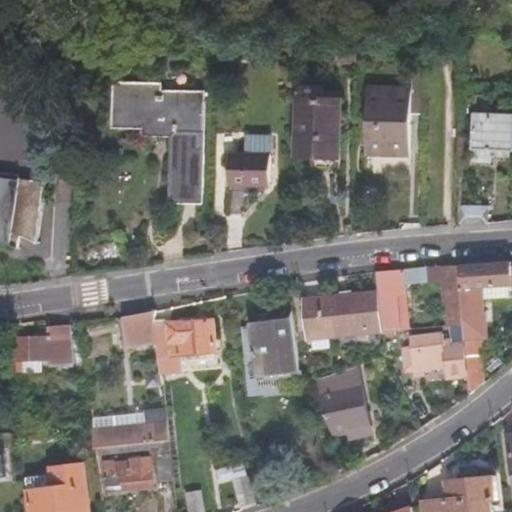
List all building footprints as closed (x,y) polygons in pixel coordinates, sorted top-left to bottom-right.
[(125,0),(96,0),(91,7),(113,21),(125,0)] [(425,86),(425,74),(413,73),(413,86),(425,86)] [(148,127),(150,87),(120,86),(119,127),(148,127)] [(412,115),(424,115),(425,86),(413,86),(412,93),(369,92),(368,153),(410,154),(412,115)] [(162,87),(150,87),(148,127),(148,136),(176,137),(175,200),(202,201),(206,96),(162,95),(162,87)] [(340,101),(298,100),(297,158),(312,158),(312,169),(339,169),(340,101)] [(511,118),(476,117),(474,162),(493,163),(494,152),(511,152),(511,118)] [(272,156),(231,155),(230,183),(271,184),(272,156)] [(47,183),(0,177),(0,245),(9,248),(20,254),(22,240),(39,242),(47,183)] [(491,223),(491,222),(492,207),(462,206),(461,222),(485,223),(491,223)] [(511,287),(511,263),(462,267),(465,301),(465,303),(467,333),(468,349),(470,375),(472,397),(487,385),(486,370),(482,370),(480,347),(490,346),(486,302),(485,290),(511,287)] [(465,301),(462,267),(452,268),(447,268),(448,283),(450,302),(465,301)] [(404,271),(407,287),(448,283),(447,268),(430,269),(404,271)] [(387,332),(390,356),(405,354),(404,347),(402,332),(411,331),(405,287),(407,287),(404,271),(379,273),(381,294),(387,332)] [(511,299),(511,287),(485,290),(486,302),(511,299)] [(307,317),(310,343),(387,332),(381,294),(324,303),(325,315),(307,317)] [(324,303),(306,306),(307,317),(325,315),(324,303)] [(467,333),(465,303),(446,304),(447,327),(456,326),(457,333),(467,333)] [(157,313),(161,345),(163,373),(190,370),(189,359),(219,356),(218,349),(222,349),(219,317),(173,322),(175,309),(171,310),(157,313)] [(157,313),(126,319),(129,348),(161,345),(157,313)] [(245,331),(249,361),(257,360),(259,379),(301,374),(293,315),(251,320),(252,329),(245,331)] [(72,326),(53,327),(53,340),(16,340),(16,362),(43,362),(72,362),(72,326)] [(452,375),(470,375),(468,349),(450,350),(449,337),(413,339),(413,345),(415,369),(452,367),(452,375)] [(415,369),(413,345),(404,347),(405,354),(406,372),(415,372),(415,369)] [(303,390),(302,386),(301,374),(259,379),(257,360),(249,361),(254,396),(280,393),(303,390)] [(43,362),(16,362),(15,372),(43,373),(43,362)] [(315,381),(335,434),(372,419),(353,369),(338,374),(315,381)] [(95,434),(97,453),(151,447),(172,445),(168,411),(144,413),(145,429),(95,434)] [(145,429),(144,413),(93,418),(95,434),(145,429)] [(19,437),(20,444),(42,442),(41,431),(19,434),(19,437)] [(162,485),(176,483),(172,445),(151,447),(151,456),(159,455),(162,485)] [(0,475),(9,474),(6,452),(0,453),(0,475)] [(133,464),(105,467),(108,497),(155,493),(152,459),(133,461),(133,464)] [(93,511),(93,510),(70,511),(35,511),(32,488),(56,485),(54,467),(87,464),(87,462),(50,467),(51,474),(26,477),(28,492),(26,492),(28,511),(93,511)] [(56,485),(32,488),(35,511),(70,511),(93,510),(94,509),(88,463),(87,464),(54,467),(56,485)] [(248,475),(245,463),(219,469),(222,481),(236,478),(248,475)] [(450,506),(426,508),(426,511),(481,511),(480,502),(495,501),(492,478),(478,480),(477,470),(462,471),(463,481),(447,483),(450,506)] [(248,475),(236,478),(243,504),(256,501),(248,475)] [(206,511),(202,488),(188,491),(192,511),(206,511)]
